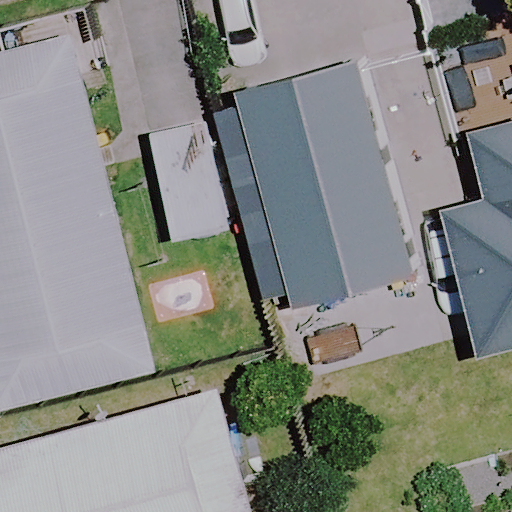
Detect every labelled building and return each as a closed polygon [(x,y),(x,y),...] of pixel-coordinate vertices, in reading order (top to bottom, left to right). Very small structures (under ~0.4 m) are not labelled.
[(80,25),(0,44),(0,391),(5,414),(164,376),(80,25)] [(249,79),(303,295),(424,265),(369,49),(249,79)] [(511,117),(481,126),(500,193),(442,209),(485,358),(511,350),(511,117)] [(205,126),(154,138),(178,237),(229,224),(205,126)] [(259,511),(228,387),(0,444),(0,511),(259,511)]
